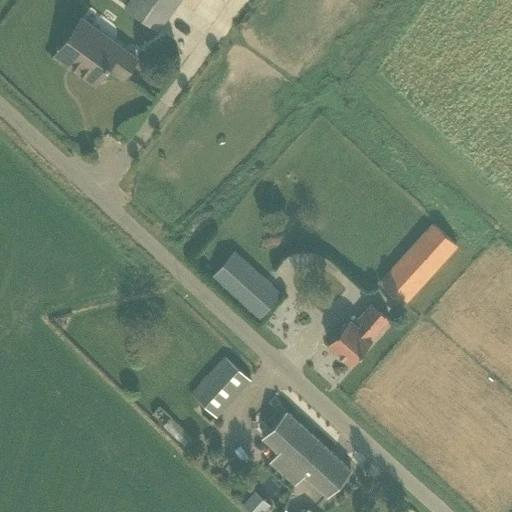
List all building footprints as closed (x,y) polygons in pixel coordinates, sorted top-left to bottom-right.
[(178,0),(129,0),(125,6),(157,30),(178,0)] [(75,69),(95,83),(108,66),(124,77),(137,59),(81,17),(58,50),(78,65),(75,69)] [(379,282),(403,303),(456,244),(433,223),(379,282)] [(234,250),(211,276),(259,319),(281,293),(234,250)] [(327,342),(350,363),(371,339),(389,318),(371,302),(353,323),(348,319),(327,342)] [(216,416),(250,379),(225,357),(191,394),(216,416)] [(286,410),(262,437),(279,451),(270,461),(295,483),(304,474),(327,495),(350,469),(286,410)] [(255,488),(243,502),(254,511),(262,511),(271,502),(255,488)]
